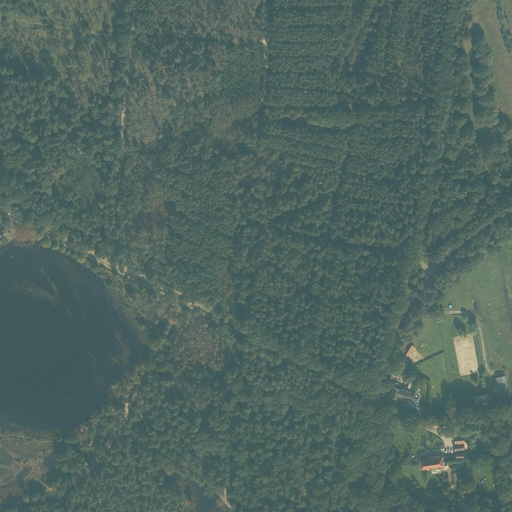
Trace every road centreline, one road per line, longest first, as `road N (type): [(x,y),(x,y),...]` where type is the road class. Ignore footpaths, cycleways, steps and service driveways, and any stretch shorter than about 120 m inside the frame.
road 1 (track): [(301,357),(327,235),(415,255),(402,315)]
road 2 (track): [(371,391),(185,299)]
road 3 (track): [(464,0),(428,204)]
road 4 (track): [(13,154),(112,96),(120,35)]
road 5 (track): [(130,29),(267,42)]
road 6 (track): [(116,423),(183,303)]
road 7 (unclassified): [(433,271),(402,315),(371,391)]
road 8 (track): [(351,104),(327,235)]
road 9 (track): [(2,16),(129,37)]
road 10 (track): [(120,157),(130,29)]
road 11 (track): [(116,423),(220,495)]
road 12 (track): [(111,264),(0,209)]
